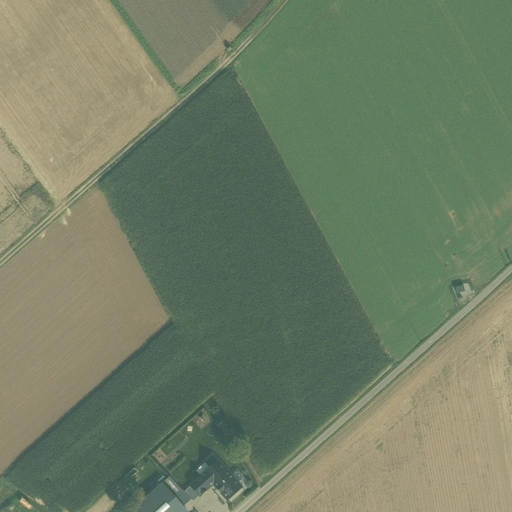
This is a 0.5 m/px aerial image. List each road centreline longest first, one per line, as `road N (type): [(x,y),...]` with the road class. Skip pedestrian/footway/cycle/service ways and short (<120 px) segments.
road 1 (track): [(0,264),(222,66),(283,0)]
road 2 (residential): [(511,271),(239,511)]
